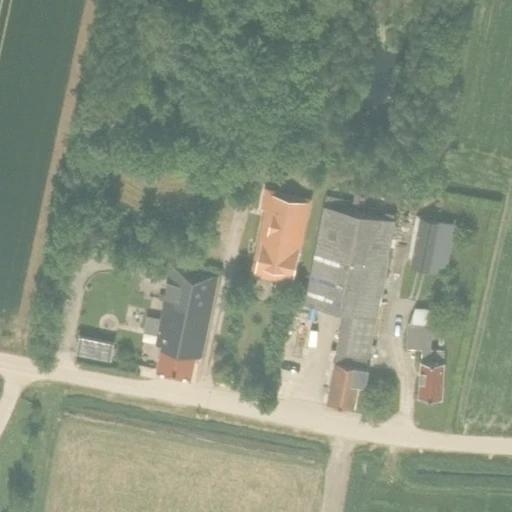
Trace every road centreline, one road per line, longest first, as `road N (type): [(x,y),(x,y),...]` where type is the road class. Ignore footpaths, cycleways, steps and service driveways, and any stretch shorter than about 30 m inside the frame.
road 1 (unclassified): [(201,398),(297,0)]
road 2 (unclassified): [(511,444),(414,438),(201,398)]
road 3 (unclassified): [(201,398),(0,363)]
